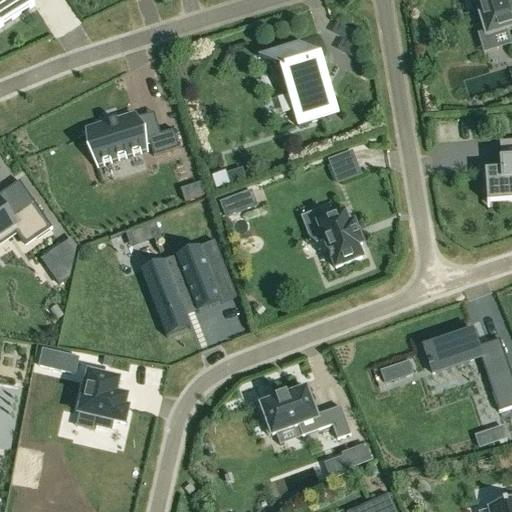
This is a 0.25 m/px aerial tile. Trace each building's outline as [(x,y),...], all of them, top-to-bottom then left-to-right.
[(0,0),(0,28),(34,6),(30,0),(0,0)] [(511,0),(475,0),(477,4),(472,6),(478,28),(483,27),(487,38),(511,30),(511,0)] [(286,50),(259,59),(280,71),(298,128),(323,120),(320,110),(336,105),(322,60),(318,57),(300,47),(286,50)] [(132,93),(84,107),(91,130),(106,126),(108,133),(145,122),(148,133),(175,126),(170,109),(146,116),(143,103),(135,105),(132,93)] [(489,211),(489,205),(511,202),(511,142),(500,144),(502,171),(485,172),(488,211),(489,211)] [(309,165),(281,176),(289,194),(316,183),(309,165)] [(211,176),(216,191),(229,186),(225,172),(211,176)] [(180,190),(185,203),(205,197),(200,183),(180,190)] [(52,230),(33,202),(9,219),(0,206),(0,245),(17,234),(26,248),(52,230)] [(319,228),(315,230),(320,242),(324,241),(331,259),(329,260),(330,263),(333,262),(336,270),(362,260),(357,248),(362,246),(354,224),(349,226),(344,215),(318,225),(319,228)] [(146,225),(153,241),(158,239),(161,238),(155,222),(146,225)] [(201,258),(130,294),(162,358),(186,347),(178,332),(189,326),(191,331),(228,311),(201,258)] [(473,330),(423,347),(427,359),(426,359),(427,364),(429,363),(433,374),(480,358),(482,358),(479,348),(473,330)] [(511,374),(500,340),(479,348),(482,358),(480,358),(499,413),(511,409),(511,374)] [(384,386),(413,376),(410,362),(380,372),(384,386)] [(125,409),(127,398),(124,398),(116,396),(116,393),(119,382),(89,375),(79,416),(97,420),(95,428),(97,429),(111,432),(113,424),(125,426),(128,410),(125,409)] [(261,408),(266,421),(262,423),(268,438),(272,436),(272,438),(298,429),(302,440),(333,429),(338,442),(351,438),(341,410),(328,414),(328,417),(317,421),(306,391),(287,398),(286,397),(276,400),(276,402),(261,408)] [(341,454),(349,471),(372,463),(366,445),(341,454)] [(476,460),(478,466),(490,462),(489,457),(476,460)] [(511,511),(511,499),(483,506),(484,511),(511,511)]
